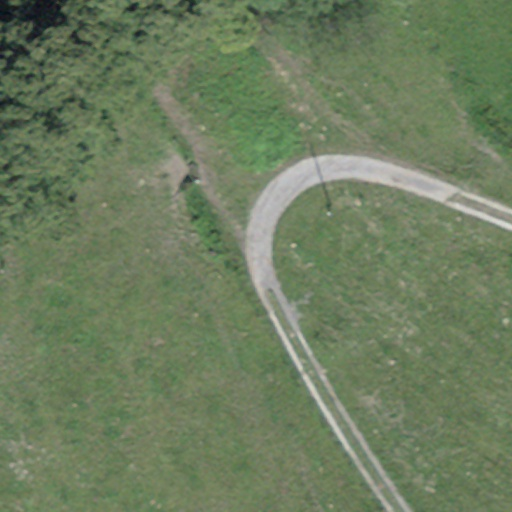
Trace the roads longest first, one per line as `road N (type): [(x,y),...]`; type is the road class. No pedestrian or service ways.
road 1 (track): [(269,293),(257,235),(263,218),(293,183),(319,172),(376,172),(511,221)]
road 2 (track): [(269,293),(319,388),(402,511)]
